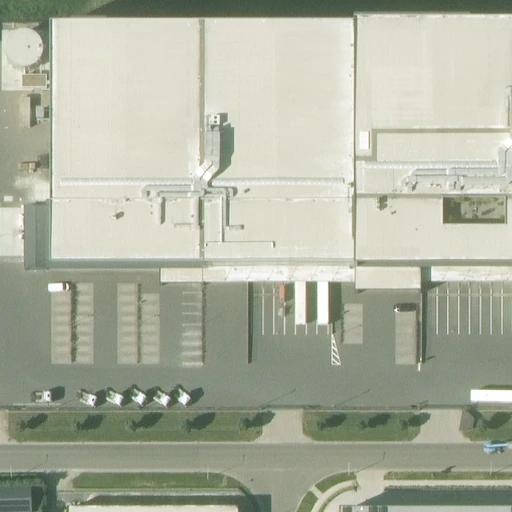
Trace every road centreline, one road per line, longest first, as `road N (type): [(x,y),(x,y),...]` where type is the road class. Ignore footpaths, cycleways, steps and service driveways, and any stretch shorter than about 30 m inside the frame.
road 1 (unclassified): [(278,458),(0,460)]
road 2 (unclassified): [(278,458),(511,456)]
